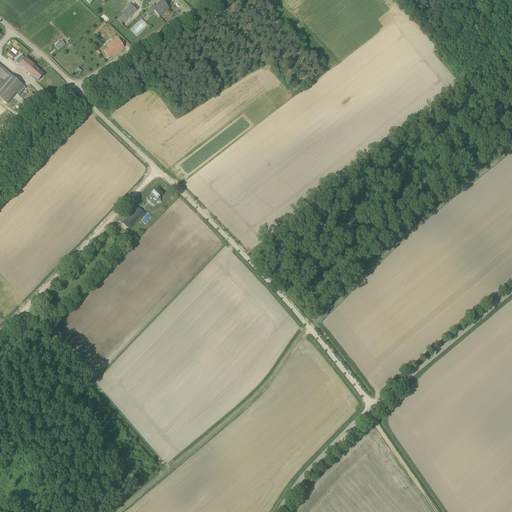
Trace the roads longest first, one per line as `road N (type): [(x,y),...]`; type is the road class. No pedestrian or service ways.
road 1 (unclassified): [(372,406),(247,258),(158,169)]
road 2 (track): [(310,329),(258,395),(121,511)]
road 3 (unclassified): [(0,334),(158,169)]
road 4 (track): [(164,474),(24,309)]
road 5 (unclassified): [(372,406),(511,291)]
road 6 (unclassified): [(74,86),(211,0)]
road 7 (unclassified): [(278,511),(372,406)]
road 8 (track): [(367,410),(436,511)]
